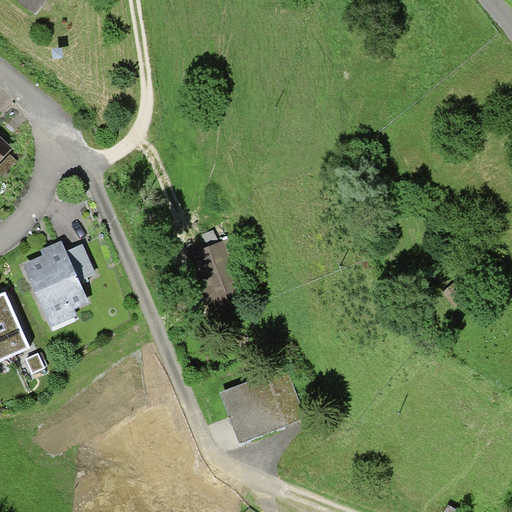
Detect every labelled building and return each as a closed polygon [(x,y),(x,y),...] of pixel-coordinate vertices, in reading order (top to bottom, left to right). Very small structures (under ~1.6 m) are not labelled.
[(17,0),(35,14),(46,0),(17,0)] [(0,161),(13,147),(0,134),(0,161)] [(202,234),(206,247),(219,243),(214,230),(202,234)] [(43,255),(22,264),(50,327),(77,315),(74,309),(89,302),(80,281),(66,251),(62,241),(41,250),(43,255)] [(206,247),(192,252),(213,311),(243,300),(222,241),(219,243),(206,247)] [(66,251),(80,281),(96,273),(83,243),(66,251)] [(466,297),(454,282),(441,294),(454,308),(466,297)] [(0,361),(31,348),(6,291),(0,293),(0,361)] [(38,352),(25,358),(32,374),(45,367),(39,353),(38,352)] [(43,352),(39,353),(45,367),(48,365),(43,352)] [(286,368),(221,392),(240,443),(305,418),(286,368)]
